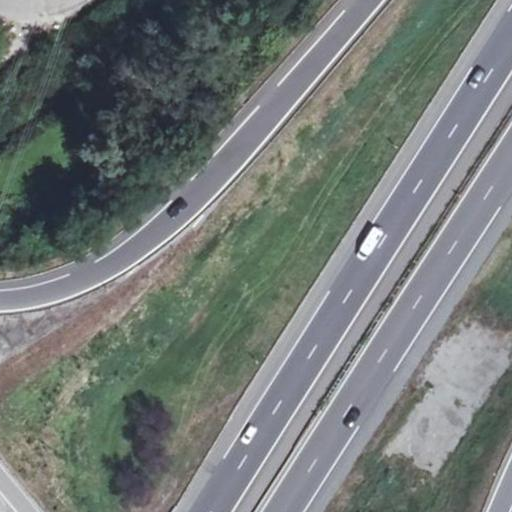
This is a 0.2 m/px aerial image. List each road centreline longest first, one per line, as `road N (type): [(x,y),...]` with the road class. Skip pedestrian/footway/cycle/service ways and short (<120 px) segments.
road 1 (motorway): [(511,41),(212,511)]
road 2 (motorway): [(367,0),(139,245),(80,282),(0,301)]
road 3 (motorway): [(283,511),(511,157)]
